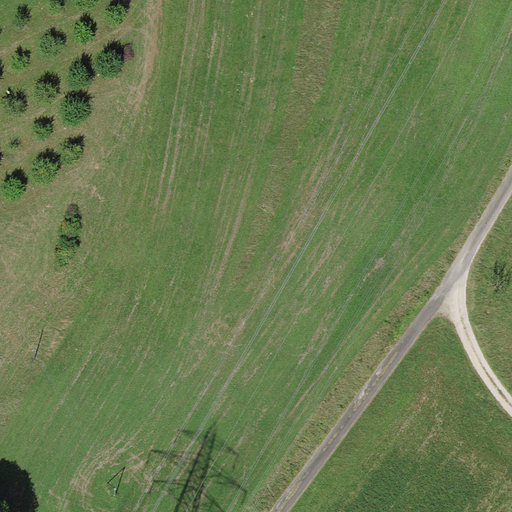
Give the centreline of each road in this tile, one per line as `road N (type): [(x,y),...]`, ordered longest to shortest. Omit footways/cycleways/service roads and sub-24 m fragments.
road 1 (track): [(277,511),(449,294),(511,189)]
road 2 (track): [(449,294),(461,332),(511,400)]
